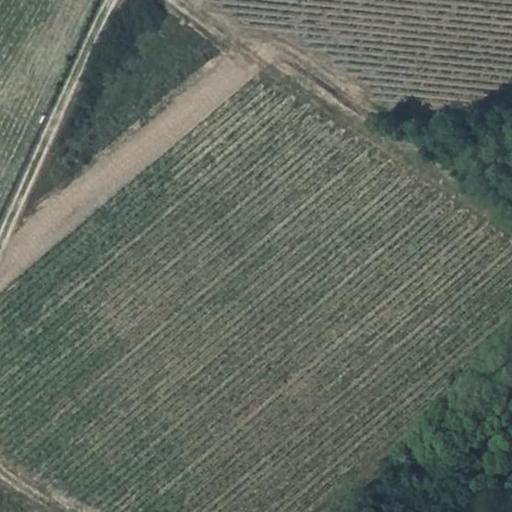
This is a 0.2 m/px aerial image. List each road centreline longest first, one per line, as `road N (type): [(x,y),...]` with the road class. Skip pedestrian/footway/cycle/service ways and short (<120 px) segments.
road 1 (track): [(511,222),(383,134),(391,106),(409,98),(511,107)]
road 2 (track): [(116,0),(0,248)]
road 3 (track): [(330,511),(511,334)]
road 4 (track): [(181,0),(383,134)]
